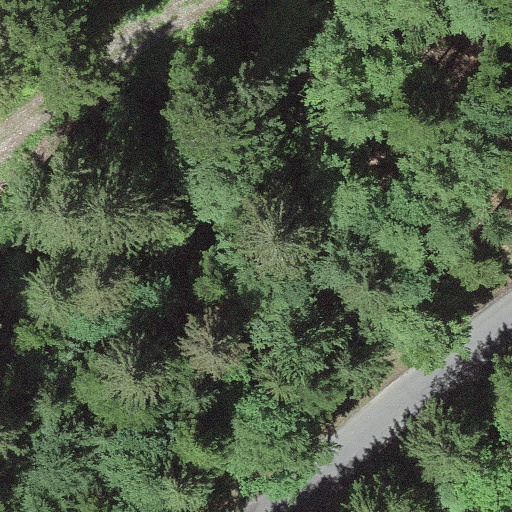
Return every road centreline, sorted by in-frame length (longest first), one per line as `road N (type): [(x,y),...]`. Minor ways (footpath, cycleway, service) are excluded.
road 1 (tertiary): [(280,511),(511,327)]
road 2 (track): [(0,143),(121,43),(195,0)]
